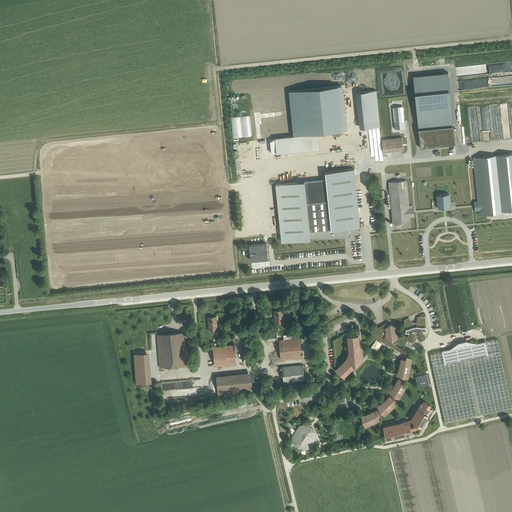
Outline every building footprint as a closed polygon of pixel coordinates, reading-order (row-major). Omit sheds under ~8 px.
[(413,76),(416,102),(420,148),(455,145),(453,126),(451,126),(449,98),(446,73),(448,73),(448,74),(448,72),(442,73),(443,78),(419,80),(419,76),(419,75),(413,76)] [(342,130),(337,86),(290,91),(294,135),(342,130)] [(405,128),(403,106),(392,107),(395,129),(405,128)] [(379,120),(361,122),(361,128),(380,127),(379,120)] [(382,140),(383,152),(403,150),(402,138),(382,140)] [(505,212),(505,211),(511,210),(511,162),(511,154),(499,155),(474,157),(478,201),(474,202),(475,211),(479,210),(479,215),(505,212)] [(275,184),(280,228),(281,239),(280,239),(280,240),(350,237),(348,237),(348,233),(348,231),(347,228),(360,227),(354,169),(325,172),(326,179),(275,184)] [(409,208),(406,180),(388,182),(393,223),(410,221),(410,217),(414,217),(413,207),(409,208)] [(439,218),(451,217),(449,194),(436,195),(439,218)] [(252,251),(255,251),(256,254),(253,254),(250,254),(250,260),(268,258),(267,244),(249,245),(249,251),(252,251)] [(275,324),(283,323),(282,310),(273,311),(275,324)] [(208,330),(217,329),(216,316),(207,317),(208,330)] [(410,318),(404,320),(405,328),(407,329),(407,332),(408,333),(407,338),(409,338),(410,341),(414,342),(418,341),(418,339),(420,339),(420,340),(424,340),(427,338),(427,336),(425,332),(428,331),(427,327),(425,318),(422,317),(418,318),(417,323),(413,323),(410,318)] [(386,323),(384,324),(382,325),(383,325),(380,328),(379,327),(371,331),(371,336),(381,339),(382,341),(381,341),(402,353),(404,350),(396,345),(395,339),(399,337),(396,330),(396,327),(390,324),(388,325),(386,323)] [(160,367),(187,365),(185,342),(182,333),(157,334),(160,367)] [(301,357),(302,357),(299,334),(283,335),(284,340),(279,340),(281,359),(282,359),(301,357)] [(347,358),(336,369),(343,375),(344,374),(345,375),(353,366),(352,365),(356,362),(359,355),(358,354),(358,349),(359,349),(358,337),(357,337),(356,336),(348,337),(349,351),(347,358)] [(497,339),(485,342),(430,354),(445,423),(511,408),(497,339)] [(215,366),(236,364),(234,345),(213,347),(215,366)] [(150,352),(134,353),(136,383),(152,382),(150,352)] [(405,361),(400,360),(398,370),(396,374),(400,376),(399,378),(404,381),(405,378),(408,378),(408,376),(412,358),(407,356),(405,361)] [(283,367),(282,367),(284,382),(305,380),(303,365),(302,365),(283,367)] [(251,372),(216,375),(218,393),(253,390),(251,372)] [(404,381),(399,378),(398,378),(392,388),(388,391),(392,394),(390,396),(395,400),(396,397),(399,398),(400,396),(400,397),(407,385),(403,383),(404,381)] [(393,402),(395,400),(390,396),(390,395),(381,403),(376,405),(379,409),(376,410),(380,415),(382,413),(384,415),(385,414),(386,414),(396,405),(393,402)] [(410,420),(411,420),(418,425),(421,426),(431,410),(429,408),(430,406),(428,404),(423,401),(422,403),(421,403),(410,420)] [(380,415),(376,410),(366,414),(361,415),(358,415),(359,419),(362,419),(363,422),(365,422),(367,426),(379,420),(378,417),(380,415)] [(416,429),(418,425),(411,420),(409,421),(383,426),(386,438),(412,433),(411,430),(416,429)] [(299,427),(292,438),(295,445),(301,448),(308,448),(315,437),(316,436),(315,434),(314,431),(313,429),(312,430),(312,429),(310,430),(308,429),(307,425),(302,425),(302,426),(300,426),(299,427)]
